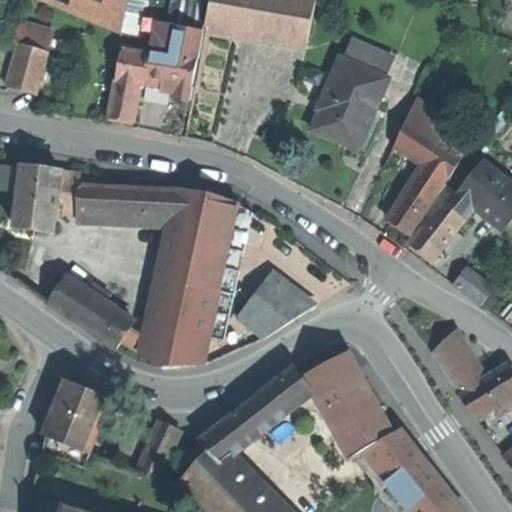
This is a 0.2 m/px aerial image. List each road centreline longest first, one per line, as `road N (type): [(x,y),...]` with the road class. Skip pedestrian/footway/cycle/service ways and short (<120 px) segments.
road 1 (residential): [(0,123),(233,166),(393,268)]
road 2 (secondary): [(354,325),(329,327),(221,383),(172,391),(129,382),(64,342)]
road 3 (secondary): [(496,511),(380,343),(354,325)]
road 4 (residential): [(393,268),(511,349)]
